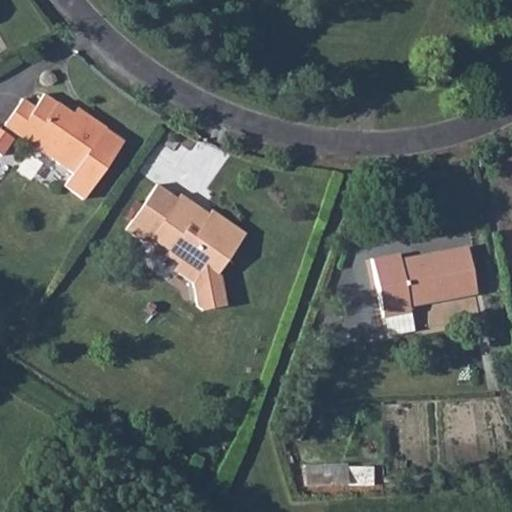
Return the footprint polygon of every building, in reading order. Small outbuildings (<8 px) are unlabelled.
[(16,134),(72,173),(63,186),(83,199),(123,142),(104,129),(105,128),(85,115),(81,121),(72,114),(43,94),(34,107),(22,99),(3,126),(5,127),(2,132),(0,130),(0,156),(16,134)] [(72,114),(81,121),(85,115),(76,108),(72,114)] [(157,184),(125,229),(143,242),(146,236),(168,251),(166,255),(178,264),(174,270),(192,283),(196,306),(202,310),(225,306),(220,276),(218,274),(245,234),(211,210),(207,217),(198,212),(201,208),(180,194),(177,198),(157,184)] [(381,317),(406,313),(405,307),(474,298),(467,251),(399,261),(398,255),(371,259),(380,317),(381,317)] [(384,335),(409,331),(406,313),(381,317),(384,335)]
